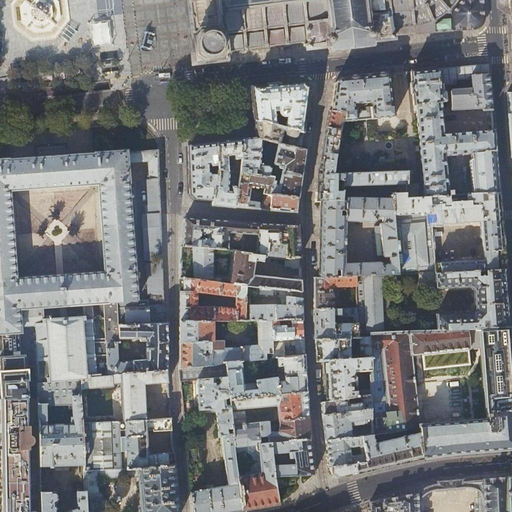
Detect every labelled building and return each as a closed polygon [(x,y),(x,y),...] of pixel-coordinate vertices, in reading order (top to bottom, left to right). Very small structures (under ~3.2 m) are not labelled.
[(184,0),(185,5),(187,14),(187,20),(188,25),(189,30),(189,37),(192,58),(193,64),(200,63),(219,61),(226,60),(226,53),(225,50),(243,48),(246,48),(263,47),(265,46),(283,45),(286,44),(294,43),(302,43),(303,47),(306,46),(306,49),(312,49),(312,47),(325,46),(325,47),(329,47),(329,50),(351,48),(354,47),(372,45),(371,41),(375,41),(375,39),(391,37),(391,39),(395,38),(395,37),(395,36),(399,35),(425,33),(453,31),(453,30),(459,30),(475,29),(479,28),(483,25),(484,23),(485,21),(485,19),(483,0),(184,0)] [(118,59),(101,59),(101,67),(118,67),(118,59)] [(470,153),(495,150),(494,140),(493,130),(442,134),(439,107),(443,107),(442,103),(444,102),(445,100),(444,93),(443,91),(439,91),(439,86),(455,84),(455,80),(471,79),(471,89),(450,90),(451,110),(482,108),(482,111),(483,111),(484,116),(491,116),(491,117),(492,117),(489,84),(488,64),(456,67),(409,72),(409,73),(410,73),(413,105),(416,105),(420,145),(412,146),(413,152),(420,151),(425,197),(447,196),(447,191),(444,164),(443,155),(455,154),(470,153)] [(334,84),(334,89),(331,108),(331,111),(344,112),(342,121),(394,116),(393,104),(392,104),(390,75),(390,74),(361,76),(340,78),(334,84)] [(253,104),(254,121),(275,125),(273,111),(278,110),(278,112),(278,114),(279,115),(280,116),(282,117),(283,117),(285,117),(286,117),(285,128),(303,133),(304,124),(307,102),(307,101),(309,87),(304,82),(285,84),(251,87),(253,104)] [(341,130),(342,121),(344,112),(331,111),(329,111),(327,123),(326,128),(341,130)] [(275,125),(254,121),(255,123),(256,138),(260,139),(278,143),(279,144),(281,135),(290,137),(288,146),(301,149),(303,133),(285,128),(275,125)] [(333,174),(341,130),(326,128),(324,138),(317,175),(316,192),(342,192),(343,187),(343,174),(333,174)] [(258,165),(260,139),(256,138),(247,139),(242,140),(240,173),(271,178),(273,169),(270,169),(268,167),(258,165)] [(219,170),(240,173),(242,140),(218,142),(216,143),(219,170)] [(0,333),(2,333),(3,356),(0,356),(0,362),(2,399),(3,399),(27,398),(28,398),(24,355),(20,355),(19,332),(20,332),(20,326),(34,325),(34,326),(35,326),(36,341),(35,341),(35,343),(36,343),(37,382),(37,383),(81,379),(107,375),(106,343),(116,342),(120,342),(119,338),(119,324),(118,312),(118,309),(164,306),(160,210),(158,150),(126,152),(126,151),(95,153),(95,154),(67,156),(66,143),(50,144),(34,145),(35,158),(7,161),(7,160),(0,160),(0,333)] [(190,189),(190,194),(195,199),(201,199),(211,200),(212,200),(214,185),(218,185),(219,170),(216,143),(214,143),(188,146),(188,155),(190,189)] [(288,146),(279,144),(278,143),(275,157),(272,156),(270,164),(283,167),(279,183),(275,181),(275,178),(273,178),(272,178),(268,197),(299,198),(301,181),(305,149),(301,149),(288,146)] [(497,172),(495,150),(470,153),(471,160),(469,160),(472,195),(499,193),(497,172)] [(455,158),(455,154),(443,155),(444,164),(447,164),(452,158),(455,158)] [(219,170),(218,185),(214,185),(212,200),(212,206),(220,206),(222,207),(235,208),(240,173),(219,170)] [(407,172),(406,185),(406,194),(406,198),(418,197),(419,185),(411,184),(411,171),(407,171),(407,172)] [(407,172),(343,174),(343,187),(400,185),(406,185),(407,172)] [(271,178),(240,173),(235,208),(251,209),(270,211),(297,213),(297,212),(298,207),(299,198),(268,197),(272,178),(271,178)] [(343,192),(342,192),(316,192),(315,202),(321,202),(342,202),(342,200),(343,192)] [(406,194),(401,194),(392,194),(392,198),(395,257),(397,274),(418,274),(504,270),(505,270),(504,254),(503,248),(504,248),(504,244),(502,245),(501,234),(503,234),(503,231),(502,231),(501,223),(499,193),(472,195),(461,195),(447,196),(425,197),(418,197),(406,198),(406,194)] [(345,199),(345,200),(345,211),(345,216),(344,222),(345,222),(374,222),(375,222),(376,222),(376,221),(377,220),(377,217),(382,217),(382,222),(381,223),(380,223),(380,224),(379,225),(382,256),(382,257),(386,258),(395,257),(392,198),(348,197),(347,197),(346,198),(345,199)] [(345,200),(342,200),(342,202),(321,202),(320,222),(319,241),(345,246),(345,222),(344,222),(345,216),(340,216),(340,211),(345,211),(345,200)] [(243,222),(210,220),(194,219),(184,218),(182,246),(214,248),(227,250),(229,232),(258,234),(256,253),(266,255),(267,242),(279,243),(279,235),(285,235),(285,225),(260,223),(243,222)] [(279,235),(279,243),(267,242),(266,255),(265,257),(285,259),(300,257),(299,241),(298,238),(298,226),(290,225),(285,225),(285,235),(279,235)] [(376,258),(382,257),(382,256),(379,225),(373,226),(376,258)] [(345,263),(345,246),(319,241),(318,270),(318,278),(335,277),(335,270),(340,270),(340,277),(356,276),(356,263),(345,263)] [(214,248),(182,246),(181,261),(192,260),(192,267),(181,267),(180,278),(212,282),(214,248)] [(263,257),(265,258),(265,257),(266,255),(256,253),(244,251),(235,250),(232,284),(253,287),(301,293),(301,285),(300,275),(293,276),(292,279),(252,275),(255,260),(263,261),(263,257)] [(300,257),(285,259),(284,266),(291,266),(292,268),(300,267),(300,257)] [(395,257),(386,258),(387,264),(381,264),(381,263),(380,262),(379,262),(356,263),(356,276),(388,275),(397,274),(395,257)] [(504,270),(418,274),(418,289),(470,287),(473,290),(474,310),(471,313),(436,314),(436,330),(508,327),(507,315),(505,283),(504,270)] [(391,332),(388,275),(356,276),(340,277),(335,277),(318,278),(314,278),(314,295),(314,310),(333,309),(331,287),(355,286),(356,309),(357,309),(358,333),(391,332)] [(212,282),(180,278),(180,300),(179,321),(210,321),(210,307),(199,307),(199,303),(197,303),(197,291),(219,294),(220,283),(212,282)] [(253,293),(253,287),(232,284),(220,283),(219,294),(235,296),(235,308),(210,307),(210,321),(214,321),(249,320),(250,305),(250,295),(250,293),(253,293)] [(301,293),(253,287),(253,293),(250,293),(250,295),(286,298),(286,306),(250,305),(249,320),(257,320),(271,320),(278,321),(290,321),(302,321),(302,305),(301,293)] [(165,322),(164,306),(118,309),(118,312),(124,312),(125,324),(165,322)] [(358,333),(357,309),(356,309),(333,309),(314,310),(314,322),(314,336),(358,333)] [(271,320),(257,320),(257,345),(241,346),(241,348),(223,348),(223,363),(225,362),(226,363),(240,362),(266,359),(266,353),(272,353),(271,320)] [(278,321),(271,320),(272,353),(272,358),(277,358),(304,355),(303,339),(303,329),(302,321),(290,321),(291,325),(278,326),(278,321)] [(214,321),(210,321),(179,321),(179,334),(179,343),(214,341),(214,340),(214,321)] [(167,322),(165,322),(125,324),(119,324),(119,338),(146,338),(146,359),(117,362),(116,342),(106,343),(107,375),(167,369),(167,363),(167,343),(167,322)] [(325,441),(362,436),(372,435),(418,427),(419,433),(422,458),(446,456),(474,453),(511,448),(511,427),(511,412),(511,386),(511,366),(508,327),(436,330),(391,332),(358,333),(314,336),(315,350),(316,362),(324,361),(350,359),(349,338),(359,338),(369,337),(370,358),(370,371),(370,389),(371,395),(371,401),(388,399),(390,416),(371,418),(371,409),(322,416),(324,429),(325,441)] [(369,337),(359,338),(360,359),(370,358),(369,337)] [(214,341),(179,343),(179,361),(179,369),(210,366),(226,364),(226,363),(225,362),(223,363),(223,348),(223,340),(214,340),(214,341)] [(304,355),(277,358),(277,366),(278,366),(283,366),(305,364),(305,359),(304,355)] [(370,371),(370,358),(360,359),(350,359),(324,361),(325,380),(327,402),(347,398),(357,397),(356,378),(355,376),(354,375),(355,372),(370,371)] [(240,362),(226,363),(226,364),(227,377),(229,399),(279,394),(277,382),(277,377),(255,379),(256,382),(242,383),(240,362)] [(227,377),(226,364),(210,366),(179,369),(180,381),(197,380),(214,378),(219,377),(227,377)] [(305,364),(283,366),(284,381),(277,382),(279,394),(306,392),(306,379),(305,370),(305,364)] [(168,382),(167,369),(107,375),(81,379),(81,389),(113,385),(113,383),(121,383),(123,421),(146,420),(145,413),(144,400),(144,393),(144,385),(168,382)] [(227,377),(219,377),(220,383),(217,385),(215,386),(214,378),(197,380),(197,398),(198,410),(212,410),(216,412),(218,437),(221,436),(233,435),(232,426),(231,409),(229,399),(227,377)] [(81,379),(37,383),(39,428),(39,430),(40,466),(83,465),(82,423),(81,389),(81,379)] [(306,392),(279,394),(229,399),(231,409),(244,408),(277,405),(279,421),(308,417),(307,403),(306,392)] [(371,401),(371,395),(362,396),(360,396),(360,403),(348,404),(347,398),(327,402),(320,402),(321,410),(322,416),(371,409),(371,401)] [(27,432),(27,398),(3,399),(3,417),(4,511),(28,511),(28,449),(29,449),(29,446),(30,445),(31,445),(31,444),(32,443),(33,442),(33,440),(32,439),(31,437),(29,437),(29,432),(27,432)] [(246,424),(244,408),(231,409),(232,426),(246,424)] [(308,417),(279,421),(279,431),(269,432),(268,422),(259,423),(259,437),(266,437),(267,443),(271,443),(310,439),(309,428),(308,417)] [(171,419),(146,420),(123,421),(82,423),(83,465),(84,471),(126,469),(127,469),(174,465),(173,453),(148,455),(147,450),(150,450),(150,447),(149,443),(147,443),(146,430),(152,430),(153,432),(172,430),(171,419)] [(259,423),(246,424),(232,426),(233,435),(234,447),(254,445),(254,447),(254,448),(255,448),(256,449),(257,450),(258,451),(259,451),(262,474),(238,478),(242,511),(244,510),(261,507),(278,505),(276,488),(274,466),(272,454),(271,443),(267,443),(260,444),(259,437),(259,423)] [(374,443),(372,435),(362,436),(366,462),(355,464),(356,473),(373,469),(387,466),(422,458),(419,433),(374,443)] [(233,435),(221,436),(228,485),(214,488),(190,491),(191,503),(191,511),(233,511),(242,511),(238,478),(234,447),(233,435)] [(344,466),(355,464),(366,462),(362,436),(325,441),(327,454),(329,467),(330,467),(342,464),(344,465),(344,466)] [(187,454),(190,491),(214,488),(213,484),(202,486),(200,471),(202,471),(202,464),(200,464),(199,459),(201,459),(200,452),(199,452),(198,448),(200,446),(199,440),(197,438),(186,441),(187,454)] [(310,439),(271,443),(272,454),(290,452),(292,452),(293,458),(294,464),(274,466),(276,488),(282,486),(295,482),(294,476),(304,475),(314,474),(312,457),(310,439)] [(356,473),(355,464),(344,466),(344,465),(342,464),(330,467),(332,473),(338,477),(345,476),(356,473)] [(177,491),(174,465),(127,469),(126,469),(84,471),(85,491),(85,511),(102,511),(102,505),(105,502),(106,502),(106,499),(101,493),(99,493),(98,478),(139,476),(141,511),(178,511),(178,507),(177,491)] [(511,511),(511,477),(508,477),(478,480),(462,481),(462,480),(458,480),(454,481),(454,482),(449,483),(445,483),(445,481),(441,482),(437,482),(437,483),(435,484),(432,485),(430,485),(427,486),(425,487),(422,489),(420,491),(417,493),(382,500),(369,502),(369,507),(368,511),(417,511),(417,501),(419,499),(421,497),(423,495),(425,493),(428,492),(430,491),(433,490),(436,489),(436,490),(465,488),(465,487),(467,487),(469,487),(472,488),(474,489),(476,490),(478,491),(480,492),(481,494),(483,496),(483,511),(511,511)] [(40,492),(40,511),(85,511),(85,491),(78,491),(77,492),(77,493),(77,508),(70,510),(69,510),(68,511),(67,511),(54,511),(54,503),(55,503),(56,501),(56,494),(55,493),(54,492),(40,492)]
